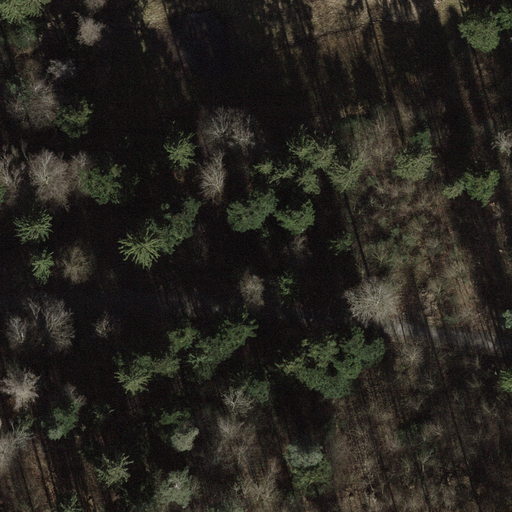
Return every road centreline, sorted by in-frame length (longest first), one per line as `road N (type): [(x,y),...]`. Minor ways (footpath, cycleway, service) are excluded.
road 1 (track): [(0,182),(323,122),(456,66),(511,53)]
road 2 (track): [(0,307),(235,308),(511,350)]
